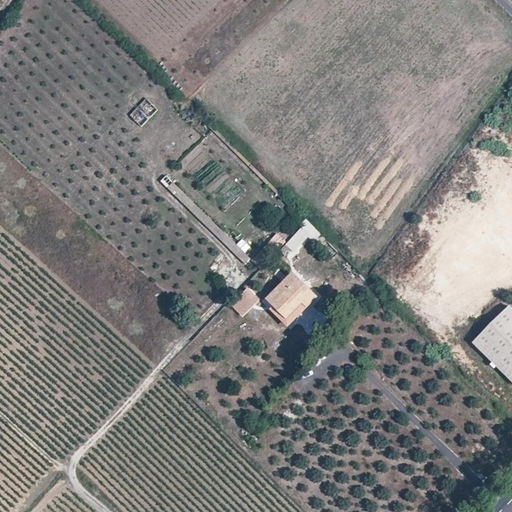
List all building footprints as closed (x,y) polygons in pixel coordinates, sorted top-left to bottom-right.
[(142,129),(158,111),(147,100),(130,116),(142,129)] [(308,220),(214,127),(210,131),(296,215),(293,219),(301,227),(308,220)] [(166,177),(161,182),(247,266),(251,262),(260,270),(277,252),(269,244),(256,257),(248,249),(244,252),(166,177)] [(308,220),(301,227),(303,229),(286,245),(294,252),(310,237),(322,248),(328,240),(308,220)] [(305,308),(315,298),(292,276),(270,298),(276,306),(273,311),(288,326),(305,308)] [(231,305),(243,317),(260,300),(248,288),(240,296),(231,305)] [(511,309),(509,307),(474,344),(511,380),(511,309)] [(248,451),(273,424),(267,417),(241,444),(248,451)]
